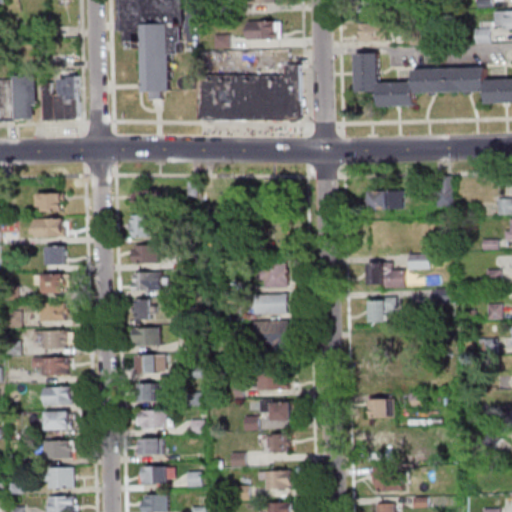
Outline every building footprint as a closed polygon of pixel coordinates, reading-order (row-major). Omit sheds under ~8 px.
[(121,0),(186,0),(187,26),(185,26),(186,44),(187,44),(187,52),(184,53),(184,55),(173,55),(174,93),(167,94),(167,100),(156,100),(155,94),(146,94),(145,52),(139,52),(139,46),(128,46),(128,31),(122,31),(121,0)] [(235,0),(235,13),(219,13),(219,0),(235,0)] [(365,17),(364,2),(388,1),(388,18),(371,18),(370,17),(365,17)] [(500,26),(500,12),(511,11),(511,29),(511,30),(511,26),(500,26)] [(252,41),(252,23),(280,23),(280,24),(285,23),(286,40),(252,41)] [(367,26),(393,25),(394,42),(367,43),(367,26)] [(493,29),(494,43),(481,44),(481,29),(493,29)] [(411,45),(411,32),(424,31),(425,44),(411,45)] [(220,36),(234,36),(235,48),(221,48),(220,36)] [(384,93),(361,94),(360,55),(383,54),(383,85),(384,93)] [(205,76),(291,76),(291,66),(305,66),(306,121),(205,121),(205,76)] [(454,70),(490,69),(490,82),(491,92),(455,93),(454,70)] [(418,71),(454,70),(455,93),(419,94),(419,84),(418,71)] [(71,95),(66,95),(66,80),(75,80),(75,77),(84,76),(85,118),(85,120),(83,120),(71,121),(71,95)] [(21,80),(21,77),(41,77),(42,106),(39,106),(39,122),(22,122),(21,80)] [(0,122),(0,80),(21,80),(22,122),(0,122)] [(490,82),(511,81),(511,104),(491,105),(491,92),(490,82)] [(60,95),(61,121),(51,121),(50,84),(57,84),(57,95),(60,95)] [(419,94),(419,107),(384,108),(384,93),(383,85),(419,84),(419,94)] [(61,121),(60,95),(66,95),(71,95),(71,121),(61,121)] [(457,189),(458,207),(441,208),(441,189),(443,189),(442,178),(456,178),(457,189)] [(202,182),(202,197),(193,197),(193,182),(202,182)] [(139,195),(141,195),(141,191),(165,191),(166,208),(139,209),(139,195)] [(407,192),(408,209),(375,211),(374,194),(407,192)] [(69,213),(49,214),(49,208),(44,208),(44,196),(68,195),(69,213)] [(511,215),(504,215),(503,200),(511,200),(511,215)] [(137,217),(156,217),(157,238),(138,238),(138,231),(136,231),(136,225),(138,225),(137,217)] [(41,238),(41,235),(35,235),(35,229),(41,229),(41,221),(67,220),(68,232),(71,231),(71,237),(41,238)] [(193,230),(207,230),(207,239),(193,240),(193,230)] [(488,240),(503,240),(504,250),(489,251),(488,240)] [(138,251),(141,251),(141,247),(164,246),(164,250),(170,250),(170,258),(164,258),(164,263),(138,264),(138,251)] [(53,248),(72,248),(72,266),(53,267),(53,248)] [(435,255),(436,270),(415,271),(414,255),(435,255)] [(191,258),(204,257),(204,267),(191,267),(191,258)] [(269,260),(292,260),(292,288),(270,288),(269,260)] [(374,265),(398,264),(398,272),(410,272),(410,287),(391,288),(391,286),(374,286),(374,265)] [(506,270),(506,284),(492,285),(492,270),(506,270)] [(167,274),(168,290),(139,290),(138,285),(140,285),(140,274),(167,274)] [(70,295),(49,295),(49,285),(41,286),(41,278),(70,277),(70,295)] [(216,279),(231,279),(231,294),(217,294),(216,279)] [(24,285),(24,297),(10,298),(9,286),(24,285)] [(192,296),(192,288),(205,287),(206,296),(192,296)] [(441,290),(458,289),(458,304),(441,304),(441,290)] [(292,294),(293,314),(262,315),(262,295),(292,294)] [(375,302),(391,302),(391,299),(401,298),(401,310),(391,311),(391,323),(375,324),(375,302)] [(155,300),(156,320),(142,320),(141,300),(155,300)] [(48,321),(48,304),(70,304),(71,320),(48,321)] [(508,320),(493,320),(493,305),(507,305),(508,320)] [(235,306),(235,322),(221,322),(220,307),(235,306)] [(12,327),(12,314),(27,313),(28,326),(12,327)] [(260,341),(259,322),(294,321),(294,332),(296,332),(297,354),(287,354),(287,340),(260,341)] [(139,343),(139,329),(165,329),(166,344),(143,345),(143,343),(139,343)] [(39,343),(39,332),(75,331),(75,334),(79,334),(80,345),(71,346),(71,347),(49,348),(49,342),(39,343)] [(460,333),(460,343),(446,343),(446,333),(460,333)] [(502,354),(484,354),(484,339),(501,339),(502,354)] [(369,341),(399,340),(399,342),(405,342),(406,355),(370,357),(369,341)] [(192,350),(192,341),(206,341),(206,350),(192,350)] [(27,342),(27,355),(13,355),(12,342),(27,342)] [(171,354),(171,371),(162,371),(162,372),(143,372),(143,356),(162,356),(162,354),(171,354)] [(39,358),(73,358),(73,375),(48,376),(48,367),(39,367),(39,358)] [(207,367),(207,377),(193,377),(192,368),(207,367)] [(0,368),(7,368),(8,380),(0,380),(0,368)] [(386,368),(405,368),(406,383),(387,383),(386,368)] [(263,373),(291,372),(291,390),(264,390),(263,373)] [(145,384),(164,383),(165,401),(146,401),(145,384)] [(248,397),(236,398),(235,385),(248,385),(248,397)] [(77,388),(77,405),(52,405),(52,388),(77,388)] [(194,393),(208,392),(208,405),(195,406),(194,393)] [(429,394),(429,406),(415,407),(415,394),(429,394)] [(277,423),(277,413),(267,413),(266,401),(278,401),(278,404),(296,404),(296,422),(277,423)] [(399,401),(400,418),(377,419),(376,401),(399,401)] [(173,410),(173,418),(178,418),(178,426),(150,427),(150,426),(146,426),(145,410),(173,410)] [(511,410),(511,423),(499,423),(499,411),(511,410)] [(52,432),(52,414),(76,413),(76,431),(52,432)] [(251,431),(250,417),(264,417),(264,431),(251,431)] [(198,420),(211,420),(211,432),(198,432),(198,420)] [(374,431),(374,451),(402,451),(402,431),(374,431)] [(487,443),(496,431),(506,439),(498,451),(487,443)] [(276,435),(292,434),(293,451),(277,452),(276,435)] [(147,439),(168,439),(169,455),(147,455),(147,439)] [(80,452),(76,452),(76,459),(52,460),(52,442),(80,441),(80,452)] [(238,453),(251,453),(251,466),(238,466),(238,453)] [(30,455),(30,465),(16,466),(16,456),(30,455)] [(172,466),(172,470),(180,469),(181,479),(173,479),(173,483),(148,484),(147,467),(172,466)] [(55,489),(55,481),(49,481),(49,473),(55,473),(55,469),(80,468),(81,488),(55,489)] [(379,469),(398,469),(399,476),(408,476),(408,490),(407,490),(407,492),(382,492),(382,482),(379,482),(379,469)] [(296,471),(296,487),(293,487),(293,488),(273,489),(272,472),(296,471)] [(206,472),(207,487),(194,487),(193,473),(206,472)] [(0,495),(0,481),(11,481),(12,495),(0,495)] [(17,495),(17,484),(30,483),(31,494),(17,495)] [(255,486),(255,500),(240,501),(239,486),(255,486)] [(151,496),(173,495),(173,511),(149,511),(149,502),(151,502),(151,496)] [(79,511),(55,511),(55,498),(79,497),(79,511)] [(419,498),(433,498),(433,508),(419,508),(419,498)] [(269,511),(295,511),(295,502),(270,502),(269,511)] [(398,511),(399,503),(377,503),(376,511),(398,511)]
